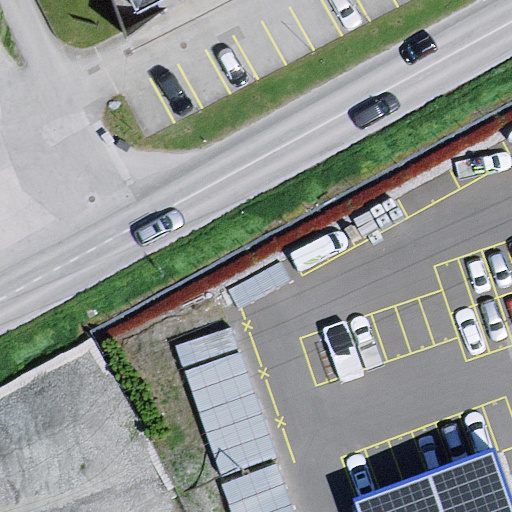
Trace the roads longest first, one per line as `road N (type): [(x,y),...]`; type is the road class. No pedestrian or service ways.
road 1 (tertiary): [(0,301),(511,21)]
road 2 (unknown): [(74,92),(241,0)]
road 3 (unknown): [(142,224),(74,92)]
